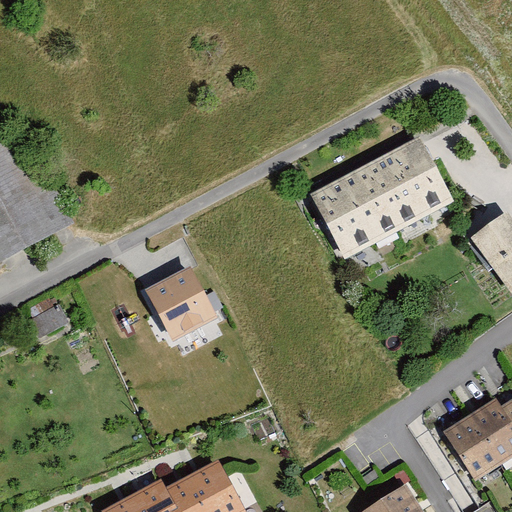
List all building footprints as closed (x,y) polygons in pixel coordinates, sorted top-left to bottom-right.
[(0,266),(79,219),(26,132),(0,147),(0,266)] [(457,200),(426,143),(320,199),(351,256),(457,200)] [(511,217),(480,241),(511,285),(511,217)] [(199,266),(154,287),(177,335),(222,314),(199,266)] [(453,439),(485,488),(511,470),(511,410),(508,413),(503,406),(453,439)] [(170,483),(117,511),(250,511),(225,466),(175,493),(170,483)] [(426,511),(414,491),(380,511),(426,511)]
